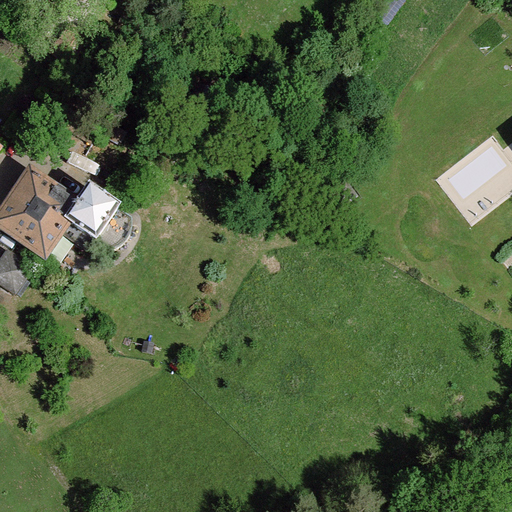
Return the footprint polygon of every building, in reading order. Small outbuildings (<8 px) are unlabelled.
[(74,30),(53,54),(68,67),(89,43),(74,30)] [(212,100),(196,95),(191,110),(207,115),(212,100)] [(79,111),(57,98),(49,111),(71,124),(79,111)] [(32,175),(0,221),(0,230),(47,262),(63,238),(88,255),(96,244),(119,211),(91,191),(79,208),(32,175)] [(361,201),(348,184),(328,198),(341,215),(361,201)] [(132,221),(119,211),(96,244),(110,254),(119,250),(128,242),(131,232),(132,221)] [(31,285),(24,279),(15,291),(22,297),(31,285)]
